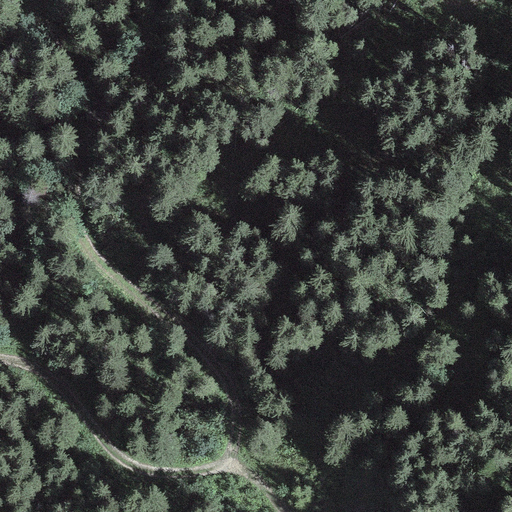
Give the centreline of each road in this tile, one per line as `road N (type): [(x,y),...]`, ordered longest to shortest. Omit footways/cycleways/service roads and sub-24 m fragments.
road 1 (track): [(219,467),(239,420),(230,385),(101,261),(77,212),(95,115),(41,0)]
road 2 (track): [(284,511),(257,477),(239,469),(161,472),(122,462),(48,375),(0,360)]
